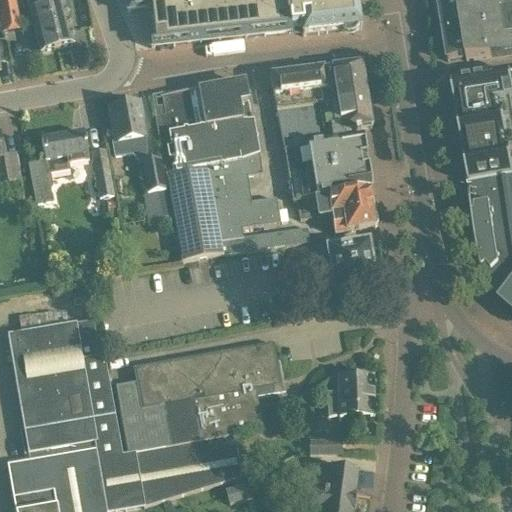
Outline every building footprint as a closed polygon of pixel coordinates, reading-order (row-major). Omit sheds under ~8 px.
[(15,0),(0,0),(0,19),(2,35),(20,32),(15,0)] [(25,0),(40,55),(56,51),(43,0),(25,0)] [(74,0),(43,0),(56,51),(73,46),(65,13),(77,10),(74,0)] [(123,0),(126,15),(146,12),(150,50),(300,34),(301,38),(360,32),(356,0),(123,0)] [(511,0),(465,0),(437,5),(445,52),(447,64),(459,61),(459,64),(511,55),(511,0)] [(360,67),(269,78),(282,151),(331,142),(358,140),(357,132),(371,130),(360,67)] [(451,84),(470,185),(478,183),(480,183),(480,185),(511,178),(511,73),(511,74),(511,73),(509,74),(470,81),(453,84),(453,83),(451,84)] [(245,103),(242,86),(195,94),(187,96),(160,101),(164,119),(154,120),(180,265),(221,257),(220,243),(207,169),(237,163),(258,155),(252,124),(250,124),(247,103),(245,103)] [(138,102),(104,108),(110,143),(109,143),(111,160),(129,157),(130,158),(133,158),(134,163),(143,161),(144,149),(142,141),(144,140),(138,102)] [(43,164),(26,167),(33,208),(50,205),(48,193),(50,183),(47,170),(67,167),(66,161),(86,157),(82,136),(39,144),(43,164)] [(331,142),(282,151),(291,205),(296,205),(367,193),(371,192),(362,139),(358,140),(331,142)] [(0,185),(7,184),(7,185),(19,183),(14,157),(1,159),(0,151),(0,185)] [(104,153),(90,156),(98,202),(112,199),(104,153)] [(258,157),(258,155),(237,163),(207,169),(220,243),(242,240),(241,232),(253,230),(249,206),(250,206),(246,180),(261,178),(258,157)] [(158,162),(139,166),(145,197),(150,223),(169,220),(164,194),(158,162)] [(470,185),(474,211),(486,289),(487,294),(495,293),(503,302),(502,303),(511,311),(511,178),(480,185),(480,183),(478,183),(470,185)] [(367,193),(296,205),(299,223),(330,218),(333,238),(373,231),(376,227),(375,218),(371,215),(367,193)] [(275,202),(262,204),(265,228),(278,226),(275,202)] [(250,206),(249,206),(253,230),(265,228),(262,204),(250,206)] [(306,231),(297,232),(299,247),(308,245),(306,231)] [(297,232),(290,233),(292,247),(299,247),(297,232)] [(290,233),(284,234),(286,248),(292,247),(290,233)] [(284,234),(278,235),(280,249),(286,248),(284,234)] [(278,235),(271,236),(273,250),(280,249),(278,235)] [(271,236),(265,237),(267,251),(273,250),(271,236)] [(265,237),(256,238),(258,252),(267,251),(265,237)] [(256,238),(247,240),(249,254),(258,252),(256,238)] [(249,254),(247,240),(242,240),(220,243),(221,257),(221,258),(249,254)] [(366,245),(327,252),(333,292),(336,292),(339,294),(346,293),(348,290),(358,288),(361,290),(367,289),(369,286),(373,286),(366,245)] [(241,481),(232,440),(164,451),(121,459),(102,359),(96,360),(93,324),(6,339),(28,466),(6,469),(13,511),(137,511),(143,511),(241,481)] [(132,373),(134,387),(114,390),(119,416),(139,413),(139,414),(157,411),(164,451),(232,440),(262,434),(256,401),(281,397),(272,347),(132,373)] [(337,395),(324,395),(324,405),(326,405),(327,419),(338,419),(338,420),(373,419),(372,380),(337,382),(337,395)] [(339,443),(323,444),(324,458),(339,457),(339,443)] [(323,444),(307,444),(308,458),(324,458),(323,444)] [(316,472),(294,474),(295,485),(312,482),(311,497),(313,497),(311,511),(353,511),(355,499),(352,499),(355,475),(316,470),(316,472)] [(247,488),(225,495),(229,508),(250,501),(247,488)]
